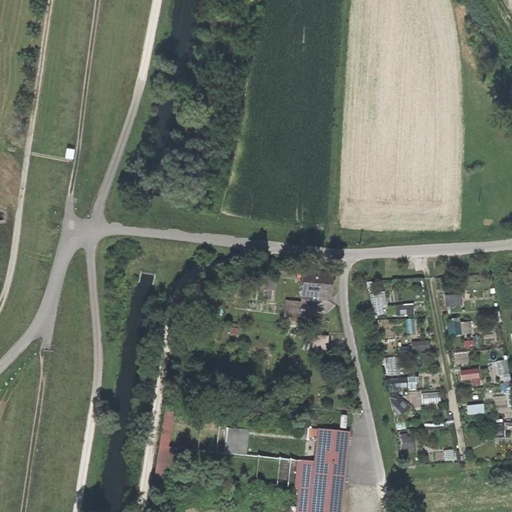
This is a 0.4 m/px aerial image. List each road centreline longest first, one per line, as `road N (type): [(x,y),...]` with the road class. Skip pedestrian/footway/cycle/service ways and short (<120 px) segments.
road 1 (track): [(77,511),(98,362),(92,229),(144,72),(157,0)]
road 2 (track): [(140,511),(170,317),(190,273),(250,245)]
road 3 (track): [(49,0),(0,304)]
road 4 (track): [(330,252),(344,0)]
road 5 (track): [(72,229),(97,0)]
road 6 (track): [(21,511),(49,309)]
